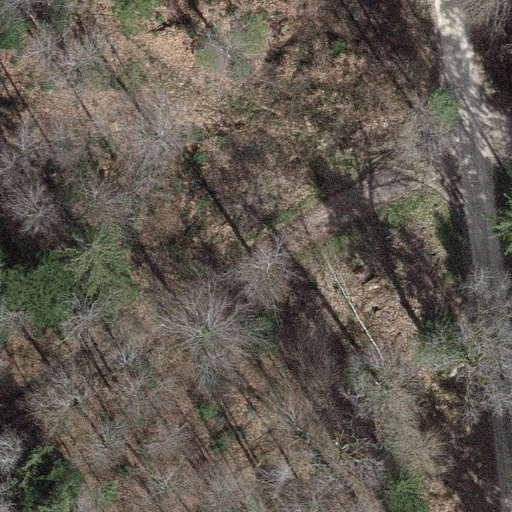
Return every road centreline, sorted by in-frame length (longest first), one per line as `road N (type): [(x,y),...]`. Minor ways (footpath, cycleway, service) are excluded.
road 1 (track): [(511,131),(471,136),(0,406)]
road 2 (track): [(511,495),(471,136),(447,0)]
